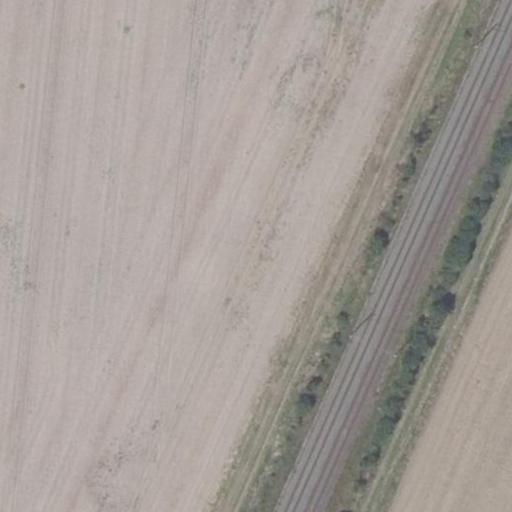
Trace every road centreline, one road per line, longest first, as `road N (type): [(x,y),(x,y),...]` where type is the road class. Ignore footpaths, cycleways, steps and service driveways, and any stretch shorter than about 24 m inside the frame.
road 1 (track): [(227,511),(453,0)]
road 2 (track): [(365,511),(511,180)]
